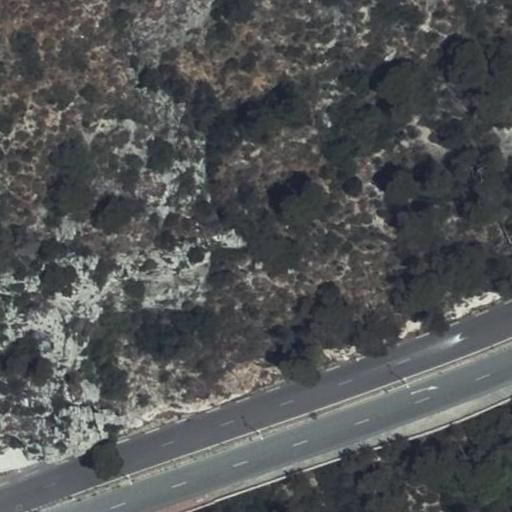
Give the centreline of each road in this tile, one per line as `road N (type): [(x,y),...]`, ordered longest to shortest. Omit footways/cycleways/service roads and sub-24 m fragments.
road 1 (primary): [(511,316),(49,482)]
road 2 (primary): [(111,511),(511,363)]
